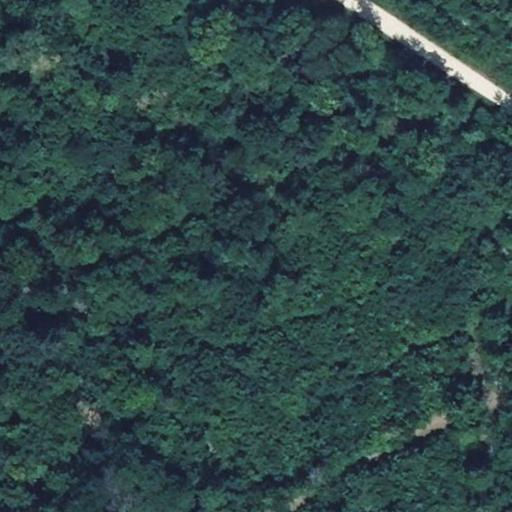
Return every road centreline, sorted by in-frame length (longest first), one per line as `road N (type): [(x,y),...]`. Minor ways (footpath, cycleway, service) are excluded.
road 1 (track): [(266,511),(511,383)]
road 2 (track): [(511,108),(351,0)]
